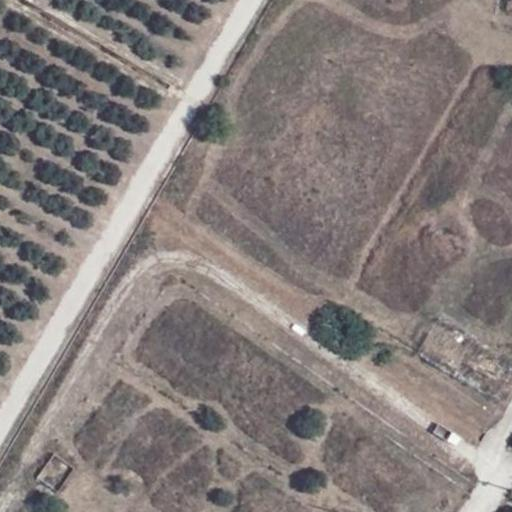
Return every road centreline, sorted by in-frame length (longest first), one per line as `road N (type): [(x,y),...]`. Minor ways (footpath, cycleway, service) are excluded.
road 1 (track): [(0,506),(106,314),(134,279),(162,263),(193,262),(228,280),(504,475)]
road 2 (track): [(24,0),(191,98)]
